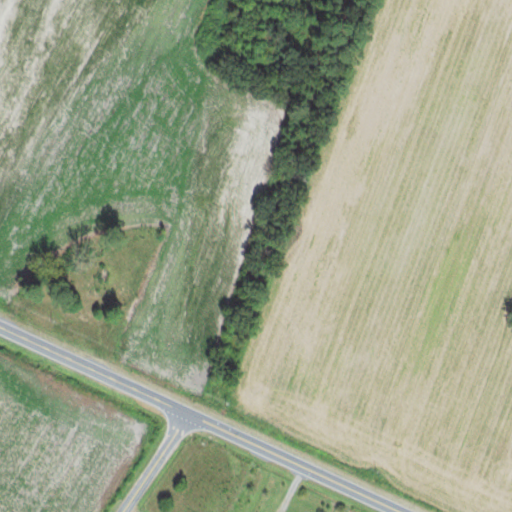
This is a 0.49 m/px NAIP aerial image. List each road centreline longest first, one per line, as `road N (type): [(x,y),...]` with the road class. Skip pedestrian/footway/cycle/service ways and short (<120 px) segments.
road 1 (secondary): [(0,324),(406,511)]
road 2 (residential): [(132,492),(175,511),(302,463)]
road 3 (residential): [(188,411),(118,511)]
